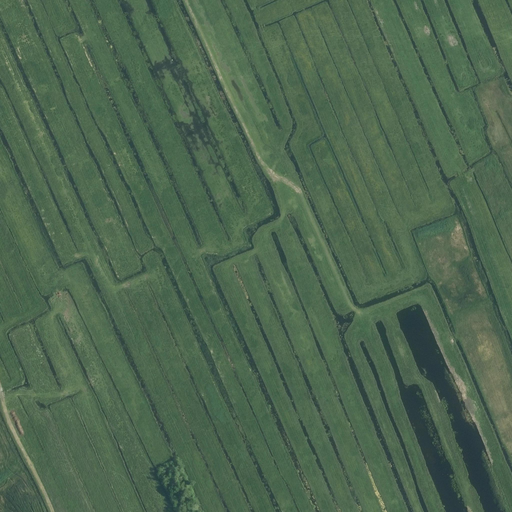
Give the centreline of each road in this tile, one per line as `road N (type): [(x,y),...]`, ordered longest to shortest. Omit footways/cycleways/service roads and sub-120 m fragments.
road 1 (track): [(461,176),(379,0)]
road 2 (track): [(0,392),(52,511)]
